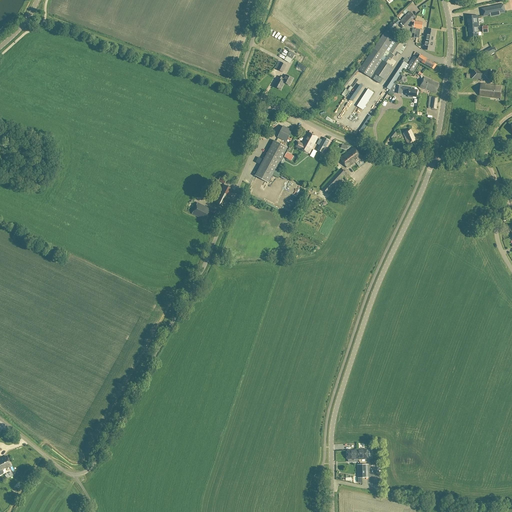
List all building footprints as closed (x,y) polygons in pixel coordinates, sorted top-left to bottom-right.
[(483,16),(490,15),(490,13),(499,11),(499,13),(505,12),(503,5),(482,9),(483,16)] [(405,27),(415,17),(410,12),(400,22),(405,27)] [(479,36),(478,27),(479,26),(478,15),(466,17),(467,24),(468,24),(469,37),(479,36)] [(394,55),(396,56),(406,40),(397,34),(387,28),(359,70),(371,78),(374,73),(384,80),(393,67),(386,63),(389,58),(392,59),(394,55)] [(425,36),(424,39),(422,50),(428,51),(434,52),(435,42),(433,42),(435,30),(427,29),(426,37),(425,36)] [(420,62),(433,70),(437,65),(417,53),(408,65),(403,61),(395,72),(399,75),(404,68),(406,70),(407,69),(413,73),(420,62)] [(495,54),(490,57),(487,59),(489,63),(492,61),(494,63),(499,60),(495,54)] [(277,70),(282,72),(286,65),(279,62),(275,68),(277,69),(277,70)] [(482,69),(482,70),(472,69),(471,79),(481,80),(481,81),(490,81),(491,69),(482,69)] [(284,83),(289,85),(293,78),(286,75),(284,79),(284,83)] [(281,90),(284,83),(284,79),(279,76),(278,79),(274,86),(281,90)] [(436,93),(439,85),(424,78),(420,87),(425,89),(436,93)] [(500,99),(502,86),(493,85),(493,86),(481,84),(479,96),(500,99)] [(408,96),(409,96),(409,97),(409,98),(412,98),(413,98),(413,96),(417,97),(418,90),(414,90),(414,88),(396,86),(395,93),(402,94),(402,91),(407,91),(406,95),(408,95),(408,96)] [(362,106),(373,94),(370,91),(359,103),(362,106)] [(436,110),(438,98),(430,97),(428,109),(431,109),(436,110)] [(287,142),(292,131),(283,126),(277,138),(287,142)] [(408,145),(416,141),(411,130),(403,133),(407,143),(408,143),(408,145)] [(311,141),(314,135),(308,132),(302,144),(298,142),(296,146),(301,149),(302,150),(305,145),(308,146),(309,143),(308,143),(309,140),(311,141)] [(308,146),(305,145),(302,150),(309,154),(318,137),(314,135),(311,141),(309,140),(308,143),(309,143),(308,146)] [(329,141),(324,138),(317,150),(323,153),(329,141)] [(284,158),(282,157),(287,148),(274,141),(255,176),(268,183),(273,175),(279,178),(281,173),(276,170),(280,161),(282,162),(284,158)] [(346,154),(354,163),(362,158),(354,148),(346,154)] [(354,163),(346,154),(340,159),(347,169),(354,163)] [(328,194),(347,174),(341,168),(322,189),(328,194)] [(224,208),(229,199),(230,196),(229,196),(232,189),(223,185),(220,192),(219,191),(214,202),(224,208)] [(211,210),(197,203),(192,214),(205,221),(211,210)] [(347,451),(348,459),(358,459),(357,450),(347,451)] [(357,450),(358,459),(367,459),(366,450),(357,450)] [(6,457),(0,460),(0,461),(0,460),(0,471),(11,466),(6,457)] [(357,465),(358,476),(358,478),(368,478),(368,465),(357,465)]
